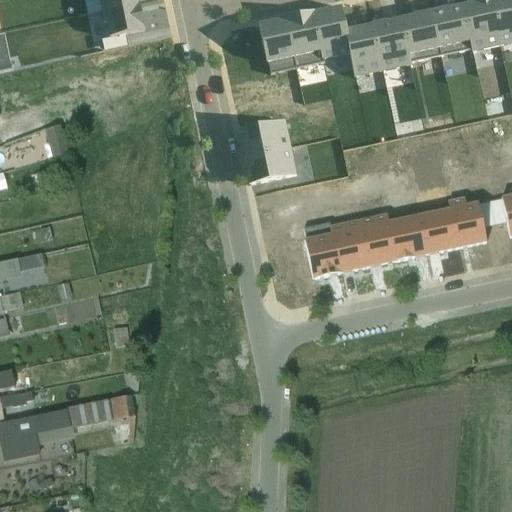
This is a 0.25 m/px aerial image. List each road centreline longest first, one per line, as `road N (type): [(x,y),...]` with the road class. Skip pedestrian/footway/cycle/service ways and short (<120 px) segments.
road 1 (residential): [(193,17),(261,345)]
road 2 (residential): [(511,290),(261,345)]
road 3 (residential): [(261,345),(270,384),(263,511)]
